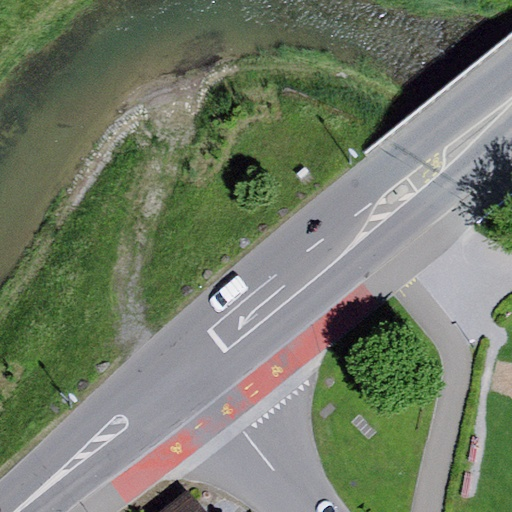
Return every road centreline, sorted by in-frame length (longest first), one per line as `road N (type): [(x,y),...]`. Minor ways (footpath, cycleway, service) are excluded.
road 1 (secondary): [(186,371),(317,252),(511,95)]
road 2 (secondary): [(19,511),(186,371)]
road 3 (tertiary): [(186,371),(322,511)]
